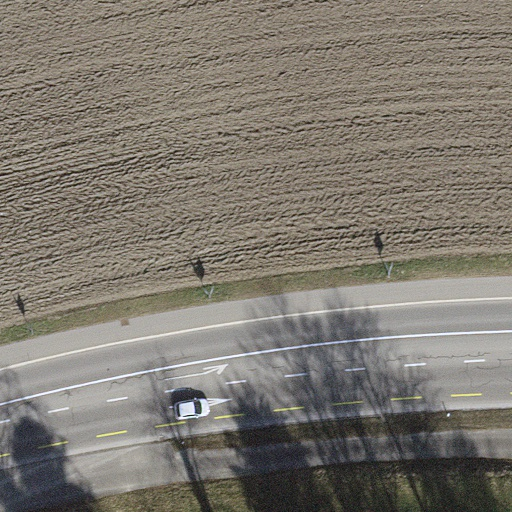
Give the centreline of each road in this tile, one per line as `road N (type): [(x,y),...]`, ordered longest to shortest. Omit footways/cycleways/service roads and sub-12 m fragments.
road 1 (primary): [(0,414),(277,359),(511,343)]
road 2 (track): [(511,446),(169,468),(0,510)]
